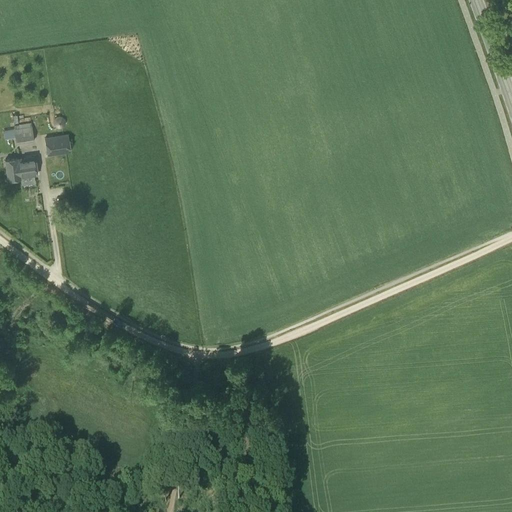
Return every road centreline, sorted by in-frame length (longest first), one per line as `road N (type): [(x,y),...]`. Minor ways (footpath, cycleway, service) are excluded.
road 1 (track): [(199,355),(255,349),(511,240)]
road 2 (track): [(0,237),(127,328),(199,355)]
road 3 (track): [(169,511),(199,355)]
